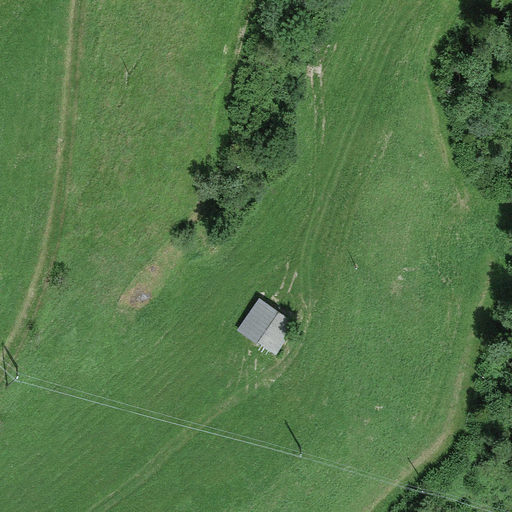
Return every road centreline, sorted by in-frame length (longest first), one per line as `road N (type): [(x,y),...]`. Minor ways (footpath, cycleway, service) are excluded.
road 1 (track): [(376,511),(445,444),(485,300),(487,267),(433,84),(433,59),(455,0)]
road 2 (track): [(78,0),(63,212),(46,282),(0,379)]
